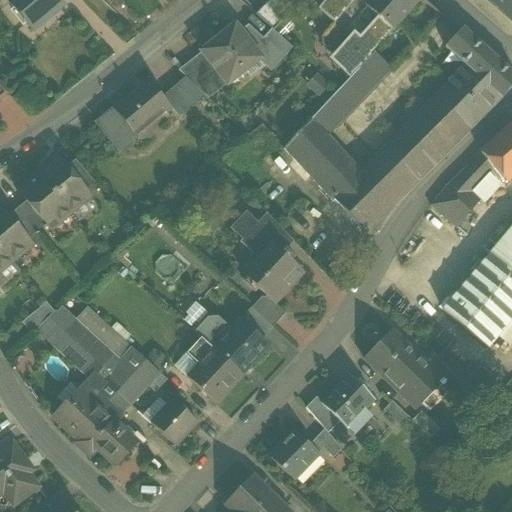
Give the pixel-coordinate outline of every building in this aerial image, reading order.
[(4,0),(5,1),(24,25),(43,10),(47,15),(62,4),(58,0),(4,0)] [(285,0),(271,0),(258,14),(272,27),(291,5),(285,0)] [(369,0),(364,6),(383,24),(384,24),(392,31),(420,0),(369,0)] [(511,0),(485,0),(485,1),(511,24),(511,0)] [(376,32),(360,17),(348,30),(358,41),(371,53),(392,31),(384,24),(383,24),(376,32)] [(233,29),(202,53),(220,75),(228,85),(257,61),(258,61),(240,38),(233,29)] [(272,32),(263,42),(250,30),(240,38),(258,61),(257,61),(270,73),(292,49),(272,32)] [(511,87),(511,76),(462,31),(444,49),(463,66),(500,100),(511,87)] [(358,41),(342,57),(344,59),(356,71),(358,69),(372,54),(371,53),(358,41)] [(204,54),(179,74),(185,79),(199,92),(220,75),(204,54)] [(372,54),(358,69),(373,84),(387,68),(372,54)] [(347,81),(356,71),(344,59),(334,69),(347,81)] [(500,100),(463,66),(422,110),(457,143),(500,100)] [(347,81),(310,121),(324,136),(373,84),(358,69),(356,71),(347,81)] [(306,87),(320,97),(328,86),(315,76),(306,87)] [(185,79),(164,97),(180,117),(204,96),(199,92),(185,79)] [(147,83),(113,112),(132,134),(133,134),(161,111),(165,115),(170,111),(147,83)] [(359,174),(332,201),(333,202),(365,236),(457,143),(422,110),(359,174)] [(113,112),(113,111),(96,125),(120,153),(137,139),(133,134),(132,134),(113,112)] [(324,136),(310,121),(283,150),(332,203),(333,202),(332,201),(359,174),(324,136)] [(511,126),(480,155),(491,169),(504,183),(511,176),(511,126)] [(480,155),(444,190),(430,208),(455,229),(476,204),(468,195),(491,169),(480,155)] [(65,169),(56,159),(36,176),(69,215),(89,198),(84,192),(65,169)] [(94,185),(74,162),(65,169),(84,192),(94,185)] [(69,215),(36,176),(16,192),(25,203),(45,226),(49,231),(69,215)] [(45,226),(25,203),(16,211),(35,234),(45,226)] [(7,218),(0,210),(0,250),(11,264),(31,247),(26,241),(7,218)] [(35,234),(16,211),(7,218),(26,241),(35,234)] [(257,225),(246,214),(230,230),(242,241),(240,244),(259,262),(277,243),(257,225)] [(285,235),(266,216),(257,225),(277,243),(278,244),(285,235)] [(259,262),(244,278),(263,296),(274,306),(274,305),(302,275),(290,264),(294,260),(285,251),(293,243),(285,235),(278,244),(277,243),(259,262)] [(511,248),(498,265),(511,276),(511,248)] [(0,272),(11,264),(0,250),(0,272)] [(488,256),(441,311),(487,350),(511,320),(511,276),(498,265),(488,256)] [(274,306),(263,296),(251,310),(272,330),(285,315),(274,305),(274,306)] [(182,320),(192,327),(206,310),(196,302),(182,320)] [(45,304),(20,326),(30,336),(34,332),(53,313),(45,304)] [(51,347),(73,322),(58,308),(53,313),(34,332),(51,347)] [(106,366),(112,371),(131,350),(84,308),(73,322),(113,357),(106,366)] [(272,330),(251,310),(240,322),(261,341),(272,330)] [(217,319),(207,320),(194,334),(200,339),(200,338),(213,350),(231,332),(217,319)] [(113,357),(73,322),(51,347),(91,383),(95,378),(106,366),(113,357)] [(231,332),(213,350),(241,376),(268,348),(261,341),(240,322),(231,332)] [(425,368),(390,335),(391,334),(390,333),(363,360),(364,361),(365,360),(415,409),(414,410),(415,411),(439,387),(441,389),(444,386),(443,384),(447,380),(430,363),(425,368)] [(213,350),(200,338),(200,339),(184,356),(197,368),(186,380),(214,406),(241,376),(213,350)] [(100,383),(94,391),(96,393),(120,415),(158,374),(131,350),(112,371),(100,383)] [(106,366),(95,378),(100,383),(112,371),(106,366)] [(321,404),(320,405),(320,404),(319,405),(338,424),(346,431),(346,430),(347,430),(354,436),(371,418),(364,412),(373,403),(374,402),(347,376),(346,377),(346,378),(321,404)] [(61,401),(62,410),(66,415),(83,397),(76,391),(73,394),(69,393),(61,401)] [(120,415),(96,393),(88,402),(112,424),(120,415)] [(88,402),(83,397),(66,415),(58,424),(93,455),(96,451),(115,469),(136,445),(112,424),(88,402)] [(338,424),(319,405),(320,404),(320,405),(321,404),(315,399),(305,410),(323,431),(327,435),(338,424)] [(196,425),(171,401),(149,425),(173,448),(196,425)] [(406,418),(391,403),(382,412),(397,427),(406,418)] [(439,431),(420,413),(411,423),(430,441),(439,431)] [(332,460),(340,451),(327,435),(323,431),(313,442),(332,460)] [(317,456),(294,433),(269,459),(292,482),(317,456)] [(0,455),(0,495),(2,494),(12,507),(36,489),(20,468),(25,464),(12,447),(0,455)] [(287,511),(253,477),(223,507),(227,511),(287,511)]
